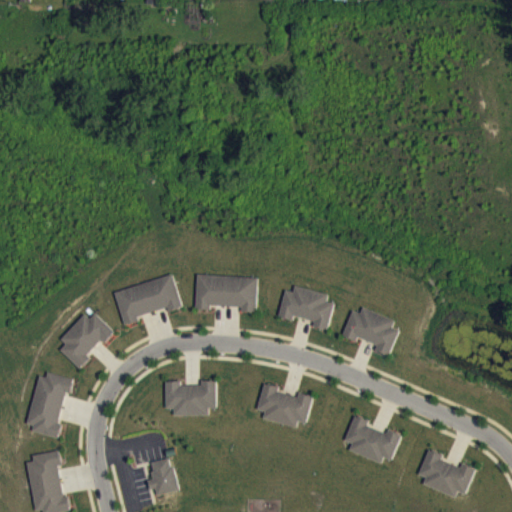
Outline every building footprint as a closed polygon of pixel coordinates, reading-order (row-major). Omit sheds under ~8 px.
[(116,290),(174,272),(184,306),(170,310),(168,305),(139,315),(140,319),(126,324),(116,290)] [(198,272),(260,275),(258,310),(243,310),(244,305),(212,303),(211,308),(196,307),(198,272)] [(287,288),(295,290),(297,283),(331,293),(329,299),(336,301),(329,328),(315,325),(316,320),(296,314),(294,319),(279,315),(287,288)] [(354,308),(361,311),(364,304),(397,318),(394,325),(401,328),(390,354),(377,348),(379,343),(359,334),(356,339),(343,334),(354,308)] [(61,348),(66,342),(62,337),(86,312),(91,317),(97,311),(117,331),(106,341),(103,338),(88,353),(92,356),(81,367),(61,348)] [(49,370),(75,377),(71,392),(67,391),(58,421),(63,422),(59,437),(32,430),(34,424),(27,422),(41,374),(47,375),(49,370)] [(218,406),(210,406),(210,413),(176,413),(176,406),(168,406),(168,379),(182,379),(182,384),(203,383),(203,378),(218,378),(218,406)] [(308,421),(300,419),(298,426),(264,416),(266,410),(259,408),(266,381),(280,385),(278,390),(299,395),(301,390),(316,394),(308,421)] [(392,459),(385,455),(382,461),(350,447),(353,441),(346,438),(357,412),(371,418),(368,423),(388,432),(390,427),(404,433),(392,459)] [(467,493),(459,489),(457,496),(424,481),(427,475),(420,472),(431,446),(445,452),(443,457),(462,466),(464,461),(478,467),(467,493)] [(33,453),(60,449),(63,463),(58,464),(64,495),(68,494),(71,509),(54,511),(43,511),(43,508),(37,509),(28,460),(34,459),(33,453)] [(153,472),(157,487),(153,488),(157,505),(181,500),(174,467),(153,472)]
